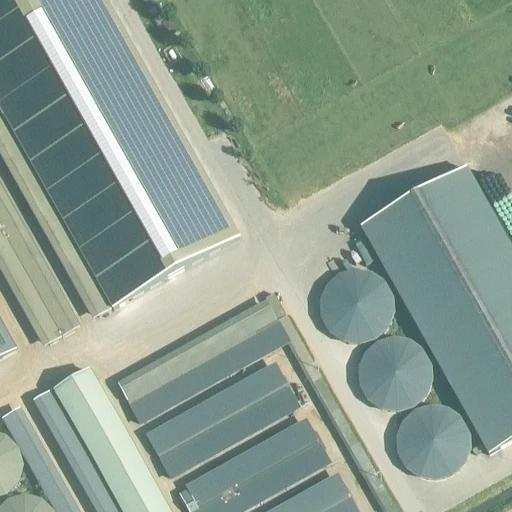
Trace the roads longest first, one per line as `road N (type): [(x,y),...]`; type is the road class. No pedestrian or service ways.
road 1 (unknown): [(279,258),(184,322),(0,399)]
road 2 (track): [(511,172),(483,139),(274,249)]
